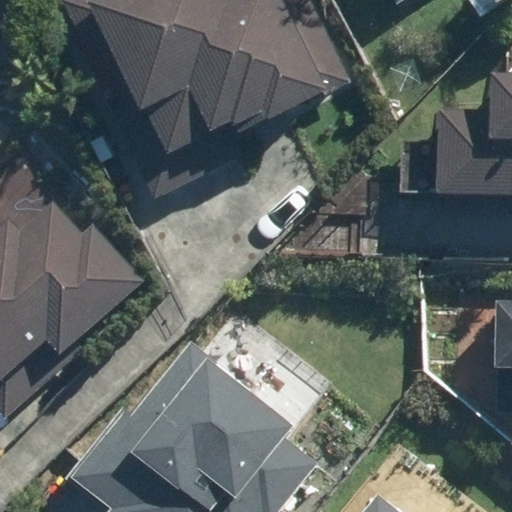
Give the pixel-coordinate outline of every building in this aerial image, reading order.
[(125,0),(179,144),(351,80),(320,0),(125,0)] [(511,193),(511,93),(409,92),(408,186),(510,187),(510,194),(511,193)] [(0,154),(0,370),(15,383),(122,259),(0,154)] [(511,299),(494,299),(486,445),(511,446),(511,299)] [(310,511),(335,478),(184,367),(81,505),(91,511),(310,511)] [(404,511),(379,494),(365,511),(404,511)]
